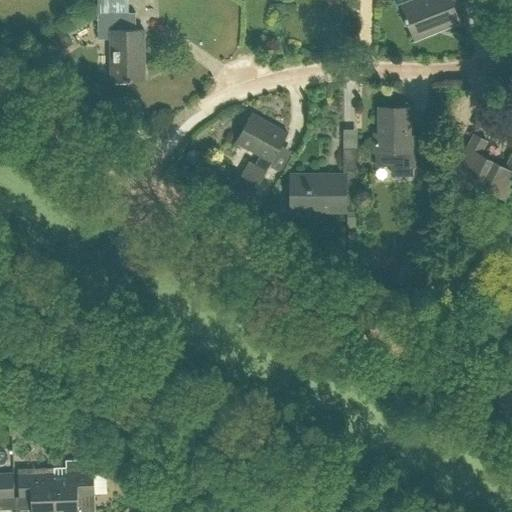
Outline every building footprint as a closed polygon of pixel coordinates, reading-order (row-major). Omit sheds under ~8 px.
[(453,5),(466,0),(465,0),(392,0),(396,8),(401,5),(406,16),(404,17),(406,21),(407,20),(414,38),(459,21),(453,5)] [(97,13),(97,35),(97,38),(110,38),(110,78),(104,78),(104,80),(125,79),(125,80),(130,80),(130,79),(143,79),(143,61),(142,61),(142,52),(143,52),(143,29),(135,29),(135,13),(97,13)] [(49,60),(74,43),(62,25),(37,41),(49,60)] [(423,135),(409,136),(409,107),(379,107),(379,134),(375,134),(375,151),(375,165),(403,165),(423,165),(423,135)] [(260,156),(255,164),(249,161),(231,193),(248,203),(287,133),(251,113),(235,142),(260,156)] [(333,118),(333,139),(347,139),(348,118),(333,118)] [(505,201),(511,186),(511,153),(505,167),(480,154),(486,141),(473,134),(452,173),(505,201)] [(291,210),(291,214),(322,214),(322,210),(344,210),(344,198),(357,198),(357,148),(343,148),(343,175),(292,174),(291,205),(291,210)] [(348,210),(348,220),(357,220),(358,210),(348,210)] [(389,283),(413,294),(427,264),(404,253),(389,283)] [(478,340),(479,339),(483,328),(472,325),(472,326),(455,319),(450,328),(465,336),(466,335),(478,340)] [(17,392),(17,408),(29,407),(29,392),(17,392)] [(93,458),(86,458),(66,459),(66,471),(66,467),(53,467),(54,511),(78,511),(78,503),(94,502),(93,470),(93,458)] [(19,504),(31,504),(31,511),(54,511),(53,467),(18,468),(19,504)] [(0,473),(0,505),(14,505),(13,473),(0,473)]
